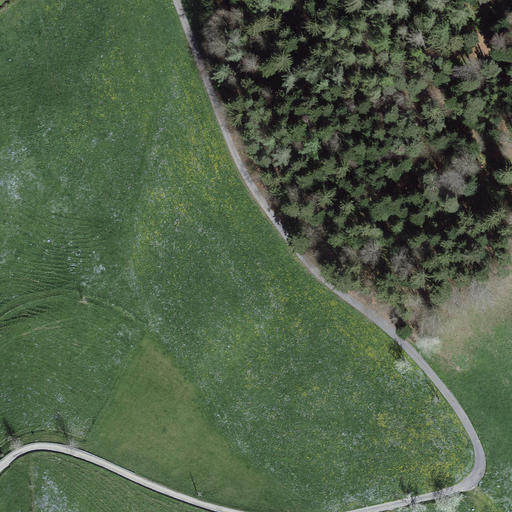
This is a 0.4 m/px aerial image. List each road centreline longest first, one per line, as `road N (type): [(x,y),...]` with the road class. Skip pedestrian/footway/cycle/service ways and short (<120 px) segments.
road 1 (unclassified): [(176,0),(238,163),(274,219),(312,267),(412,352),(477,445),(479,469),(464,485),(364,511)]
road 2 (unclassified): [(231,511),(52,446),(21,450),(0,467)]
